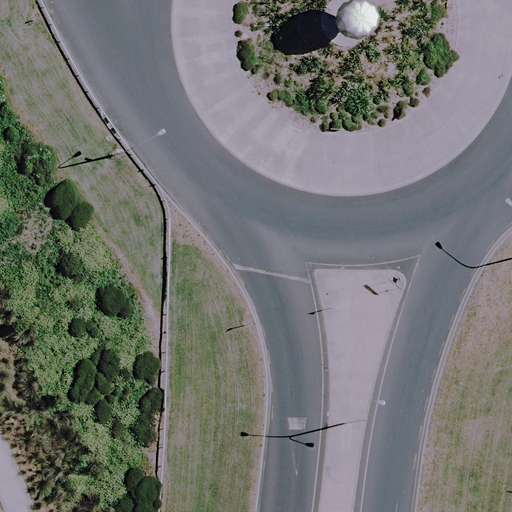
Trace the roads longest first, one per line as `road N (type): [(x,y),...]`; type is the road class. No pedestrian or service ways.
road 1 (secondary): [(499,149),(418,284),(372,511)]
road 2 (secondary): [(282,511),(288,299),(237,199)]
road 3 (secondary): [(499,149),(444,195),(376,220),(305,221),(237,199)]
road 4 (secondary): [(237,199),(180,156),(140,97)]
